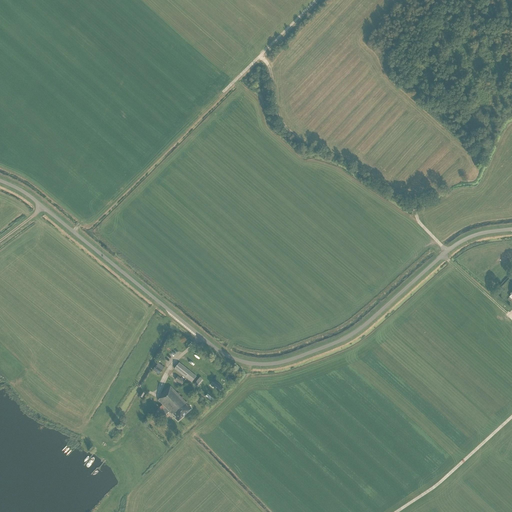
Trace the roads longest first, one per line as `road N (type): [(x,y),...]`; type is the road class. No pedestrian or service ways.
road 1 (unclassified): [(0,180),(213,346),(255,363),(339,341),(456,244),(511,228)]
road 2 (track): [(446,251),(411,201),(289,131),(261,55)]
road 3 (track): [(206,107),(315,0)]
road 4 (track): [(511,417),(397,511)]
